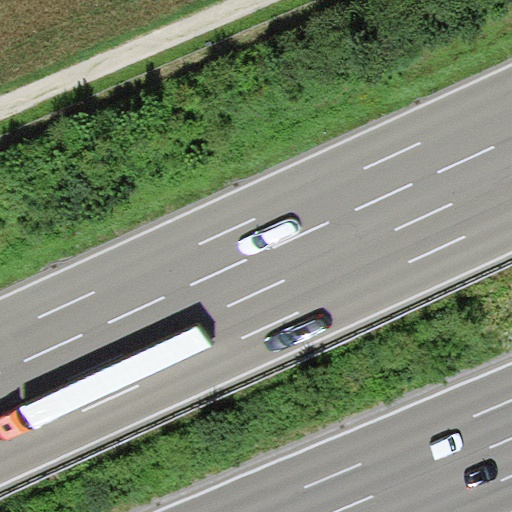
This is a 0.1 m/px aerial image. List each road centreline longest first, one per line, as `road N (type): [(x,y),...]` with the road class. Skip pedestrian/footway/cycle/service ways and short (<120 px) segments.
road 1 (motorway): [(511,157),(0,390)]
road 2 (track): [(197,0),(0,85)]
road 3 (motorway): [(326,511),(511,434)]
